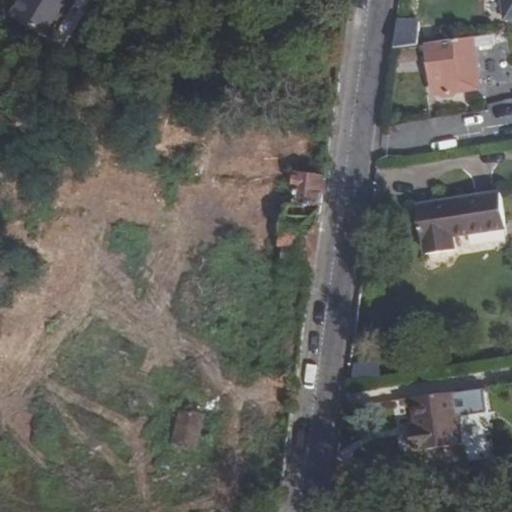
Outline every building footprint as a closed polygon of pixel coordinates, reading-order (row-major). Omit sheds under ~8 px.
[(24,0),(16,14),(55,37),(78,0),(24,0)] [(400,26),(397,48),(422,45),(422,23),(400,26)] [(476,37),(432,43),(438,81),(441,81),(443,94),(448,94),(450,99),(460,97),(464,91),(484,88),(477,44),(482,44),(483,47),(499,44),(497,34),(476,37)] [(92,72),(56,59),(51,73),(86,85),(90,75),(92,72)] [(285,280),(314,284),(329,176),(297,171),(295,185),(293,204),(289,205),(284,244),(287,246),(285,263),(287,264),(285,280)] [(504,192),(421,205),(426,239),(428,239),(430,253),(458,249),(456,234),(509,226),(504,192)] [(467,441),(460,389),(417,395),(422,421),(416,422),(420,448),(467,441)] [(206,415),(182,409),(172,442),(197,449),(206,415)]
